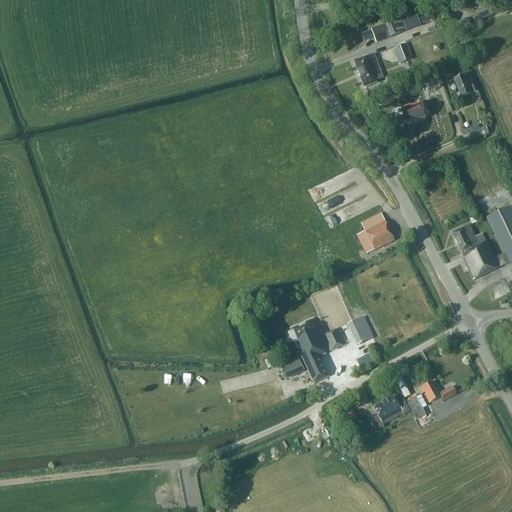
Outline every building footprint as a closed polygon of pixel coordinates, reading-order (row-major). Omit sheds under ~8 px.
[(473,13),(477,22),(493,15),(489,6),(473,13)] [(434,20),(432,15),(420,19),(422,25),(434,20)] [(405,32),(401,19),(371,30),(376,43),(405,32)] [(406,45),(395,49),(400,64),(412,60),(406,45)] [(374,55),(354,63),(364,88),(377,83),(377,81),(383,78),(374,55)] [(454,80),(461,99),(471,95),(468,88),(470,87),(473,94),(477,92),(475,86),(473,86),(468,74),(454,80)] [(396,121),(397,126),(425,120),(426,120),(429,115),(429,114),(428,109),(427,108),(423,106),(422,105),(394,111),(395,116),(394,116),(396,121)] [(468,133),(471,140),(489,133),(486,126),(468,133)] [(457,248),(473,281),(511,262),(511,211),(510,207),(486,219),(503,254),(494,259),(482,235),(475,238),(469,226),(463,229),(451,235),(454,242),(454,243),(456,248),(457,248)] [(385,223),(381,214),(361,224),(365,232),(356,236),(366,254),(374,250),(374,251),(395,241),(386,222),(385,223)] [(364,317),(350,324),(353,329),(366,323),(364,317)] [(291,332),(288,333),(292,343),(294,342),(313,384),(328,377),(320,358),(327,354),(317,331),(315,331),(311,321),(290,330),(291,332)] [(353,329),(357,339),(371,333),(366,323),(353,329)] [(337,330),(323,336),(330,352),(344,345),(337,330)] [(371,333),(357,339),(360,345),(373,339),(371,333)] [(304,370),(299,358),(280,367),(285,378),(304,370)] [(424,396),(429,404),(441,398),(443,402),(456,395),(452,387),(440,394),(437,389),(436,390),(432,382),(422,387),(426,395),(424,396)] [(459,393),(465,390),(461,382),(455,385),(459,393)] [(412,396),(404,401),(409,412),(418,407),(412,396)] [(394,397),(383,403),(392,420),(403,414),(404,416),(410,413),(409,412),(404,401),(403,400),(397,403),(394,397)] [(383,425),(392,420),(383,403),(373,408),(378,417),(370,421),(375,431),(384,427),(383,425)] [(339,414),(346,426),(357,420),(351,407),(339,414)]
